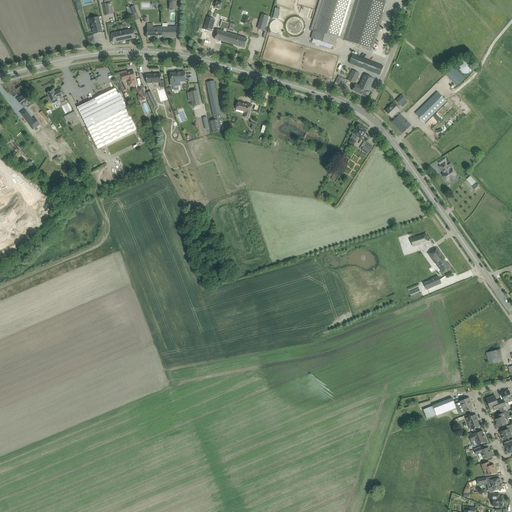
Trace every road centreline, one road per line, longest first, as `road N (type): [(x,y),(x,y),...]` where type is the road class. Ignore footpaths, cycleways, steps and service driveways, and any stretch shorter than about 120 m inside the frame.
road 1 (secondary): [(511,310),(368,114)]
road 2 (secondary): [(368,114),(321,93),(174,54)]
road 3 (track): [(395,144),(417,124),(409,115),(441,84),(452,95),(471,82),(511,20)]
road 4 (secondary): [(0,75),(109,51),(174,54)]
road 5 (residential): [(511,494),(478,403),(482,390),(511,383)]
road 6 (unclassified): [(368,114),(406,0)]
